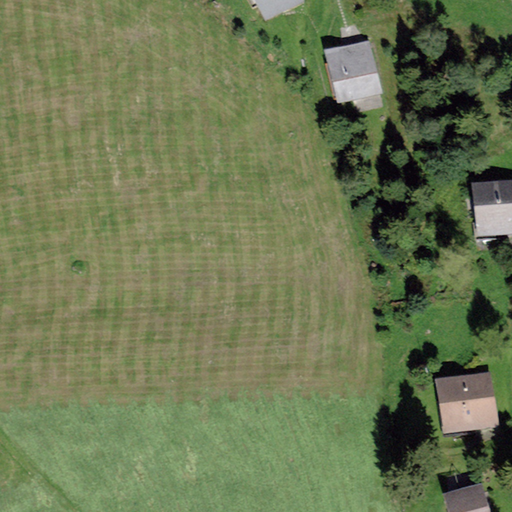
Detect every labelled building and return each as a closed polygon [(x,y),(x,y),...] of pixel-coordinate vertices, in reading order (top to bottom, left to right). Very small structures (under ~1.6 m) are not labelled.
[(281,0),(257,0),(263,10),(281,0)] [(370,52),(332,60),(342,112),(380,105),(370,52)] [(511,194),(474,197),(478,248),(511,245),(511,194)] [(481,380),(432,390),(442,440),(492,430),(481,380)] [(489,511),(486,499),(446,508),(446,511),(489,511)]
